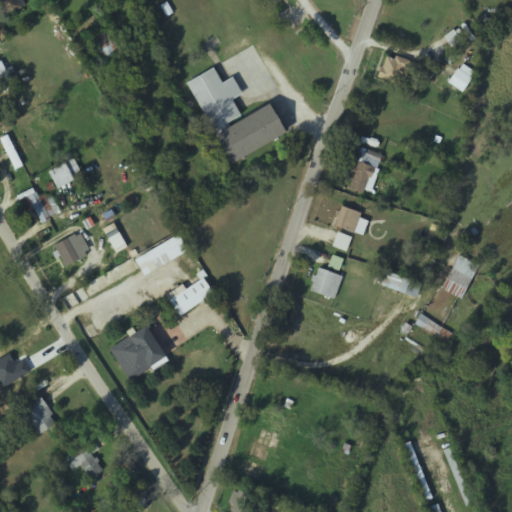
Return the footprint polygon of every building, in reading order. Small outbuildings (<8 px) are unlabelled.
[(0,0),(0,22),(12,22),(12,11),(20,11),(20,0),(0,0)] [(103,62),(121,52),(108,29),(90,39),(103,62)] [(398,84),(409,69),(393,56),(381,72),(398,84)] [(290,135),(275,105),(245,121),(234,101),(244,96),(235,79),(224,85),(216,70),(189,83),(231,165),(290,135)] [(449,85),(464,94),(473,80),(458,71),(449,85)] [(0,141),(0,146),(14,173),(25,167),(9,137),(0,141)] [(348,188),(366,196),(382,157),(355,146),(349,160),(359,164),(348,188)] [(362,215),(342,208),(335,226),(356,233),(362,215)] [(136,261),(146,278),(189,253),(180,236),(136,261)] [(335,250),(349,251),(350,238),(337,237),(335,250)] [(82,261),(70,239),(55,247),(67,269),(82,261)] [(479,266),(458,257),(442,292),(463,301),(479,266)] [(310,292),(335,301),(343,278),(319,269),(310,292)] [(422,285),(386,273),(382,287),(417,299),(422,285)] [(184,287),(168,297),(181,318),(215,295),(205,279),(187,291),(184,287)] [(416,326),(440,341),(446,332),(421,317),(416,326)] [(132,383),(170,361),(149,327),(111,350),(132,383)] [(38,439),(59,422),(40,397),(18,414),(38,439)] [(69,465),(74,472),(82,467),(92,481),(104,472),(89,451),(69,465)] [(252,511),(252,499),(233,500),(233,511),(252,511)]
